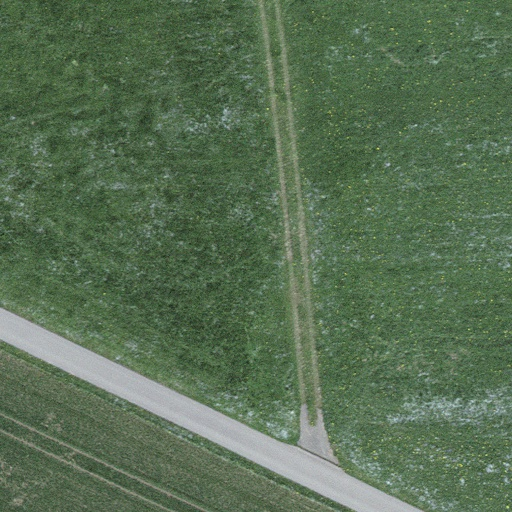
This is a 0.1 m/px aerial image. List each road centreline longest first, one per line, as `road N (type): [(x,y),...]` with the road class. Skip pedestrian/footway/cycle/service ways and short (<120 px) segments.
road 1 (track): [(263,0),(318,475)]
road 2 (track): [(0,321),(394,511)]
